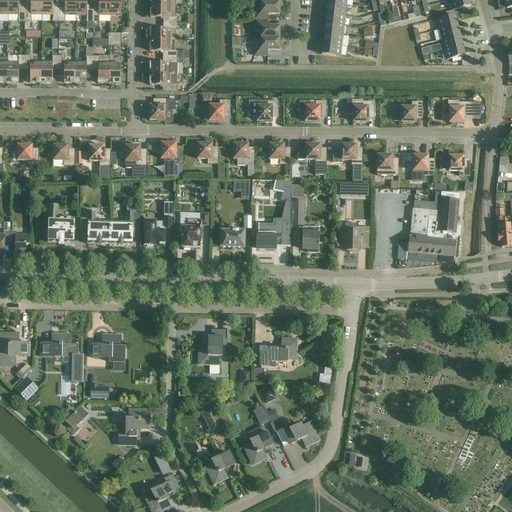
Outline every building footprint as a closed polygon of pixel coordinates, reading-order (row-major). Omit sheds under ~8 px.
[(0,0),(0,15),(8,15),(8,0),(0,0)] [(18,22),(25,22),(25,9),(19,9),(19,0),(8,0),(8,15),(18,15),(18,22)] [(25,9),(25,22),(31,22),(32,16),(42,16),(42,0),(30,0),(31,9),(25,9)] [(52,22),(59,22),(59,10),(53,10),(53,0),(42,0),(42,16),(52,16),(52,22)] [(66,16),(76,16),(76,0),(64,0),(65,10),(59,10),(59,22),(65,22),(66,16)] [(86,22),(93,23),(93,10),(87,10),(87,0),(76,0),(76,16),(86,16),(86,22)] [(100,16),(110,16),(110,0),(98,0),(99,10),(93,10),(93,23),(99,23),(100,16)] [(110,0),(110,16),(121,16),(121,4),(124,4),(124,0),(110,0)] [(452,11),(471,7),(469,0),(454,0),(450,1),(452,11)] [(279,15),(280,3),(260,3),(260,9),(254,9),(254,21),(268,21),(268,15),(279,15)] [(345,16),(346,6),(328,4),(326,14),(345,16)] [(165,24),(177,24),(177,17),(177,18),(175,18),(175,7),(149,7),(150,7),(150,18),(165,18),(165,24)] [(325,24),(344,26),(345,16),(326,14),(325,24)] [(379,21),(383,20),(382,14),(377,15),(378,18),(374,19),(375,24),(379,23),(379,21)] [(455,16),(445,18),(437,20),(439,31),(458,26),(455,16)] [(260,39),(279,39),(279,27),(268,27),(268,21),(254,21),(254,32),(260,32),(260,39)] [(177,30),(177,24),(165,24),(165,30),(150,29),(150,40),(149,40),(149,41),(175,41),(175,30),(177,30)] [(343,37),(344,26),(325,24),(324,34),(343,37)] [(442,41),(460,36),(458,26),(439,31),(442,41)] [(60,33),(59,45),(68,45),(69,34),(60,33)] [(323,44),(342,47),(343,37),(324,34),(323,44)] [(444,50),(462,46),(460,36),(442,41),(444,50)] [(438,37),(419,43),(421,49),(439,44),(438,37)] [(279,51),(279,39),(260,39),(260,45),(255,45),(255,57),(268,57),(268,51),(279,51)] [(164,58),(177,58),(177,51),(177,52),(175,52),(175,41),(149,41),(150,41),(150,52),(164,52),(164,58)] [(340,57),(342,47),(323,44),(322,55),(340,57)] [(447,61),(455,59),(465,56),(462,46),(444,50),(447,61)] [(92,55),(107,55),(107,47),(92,47),(92,55)] [(19,69),(24,69),(25,56),(8,56),(8,59),(7,84),(8,84),(8,83),(19,83),(19,69)] [(25,56),(24,69),(30,69),(30,83),(41,84),(41,85),(42,63),(31,63),(31,56),(25,56)] [(42,63),(41,85),(42,85),(42,84),(53,84),(53,69),(58,69),(59,57),(52,57),(52,63),(42,63)] [(75,85),(76,63),(65,63),(65,57),(59,57),(58,69),(64,69),(64,84),(75,84),(75,85)] [(76,63),(75,85),(76,85),(76,84),(87,84),(87,70),(92,70),(93,57),(86,57),(86,63),(76,63)] [(93,57),(92,70),(98,70),(98,84),(109,84),(109,85),(110,64),(110,57),(93,57)] [(177,75),(177,58),(164,58),(164,64),(150,63),(150,74),(149,74),(149,75),(177,75)] [(110,64),(109,85),(110,85),(110,84),(121,84),(121,64),(110,64)] [(164,86),(164,92),(177,92),(177,75),(149,75),(150,75),(150,86),(164,86)] [(157,106),(150,106),(149,121),(165,121),(165,111),(170,111),(173,111),(175,111),(175,100),(170,100),(156,100),(157,100),(157,106)] [(209,107),(202,107),(202,118),(209,118),(209,122),(224,122),(224,114),(230,114),(230,115),(230,101),(219,101),(219,106),(209,106),(209,107)] [(278,114),(278,102),(257,101),(257,122),(272,122),(272,114),(278,114)] [(315,107),(305,107),(305,122),(320,123),(320,115),(326,115),(326,116),(326,102),(315,102),(315,107)] [(353,102),(353,123),(368,123),(368,115),(374,115),(374,116),(374,102),(353,102)] [(422,103),(411,103),(411,108),(401,107),(401,123),(416,123),(416,116),(422,116),(422,117),(422,103)] [(480,103),(470,103),(449,103),(449,124),(464,124),(464,116),(470,116),(470,117),(470,116),(480,116),(480,117),(480,103)] [(176,144),(161,144),(161,160),(165,160),(164,178),(182,178),(182,165),(182,151),(182,152),(176,152),(176,144)] [(197,144),(197,160),(207,160),(207,165),(218,165),(219,151),(218,151),(218,152),(212,152),(212,144),(197,144)] [(254,177),(254,151),(254,152),(248,152),(248,145),(233,144),(233,160),(237,160),(237,166),(248,167),(247,177),(254,177)] [(269,145),(269,161),(279,161),(279,165),(290,166),(290,152),(290,153),(284,153),(284,145),(269,145)] [(297,150),(297,161),(315,161),(315,176),(326,176),(326,166),(326,152),(326,153),(320,153),(320,145),(305,145),(305,150),(297,150)] [(341,150),(333,150),(333,163),(342,163),(342,161),(351,161),(351,166),(353,166),(362,166),(362,152),(362,153),(356,153),(356,146),(341,145),(341,149),(341,150)] [(17,153),(11,153),(11,164),(18,164),(18,161),(27,161),(27,166),(38,166),(39,152),(38,152),(38,154),(32,154),(32,146),(17,146),(17,153)] [(68,146),(53,146),(53,162),(63,162),(63,167),(74,167),(74,153),(74,154),(68,154),(68,146)] [(99,162),(99,167),(99,177),(110,177),(110,153),(110,154),(104,154),(104,146),(89,146),(89,162),(99,162)] [(140,147),(125,146),(125,162),(125,169),(132,169),(132,179),(146,179),(146,167),(146,153),(146,155),(140,154),(140,147)] [(398,163),(398,164),(392,164),(392,156),(377,156),(377,176),(398,176),(398,163)] [(413,172),(412,182),(424,182),(424,177),(434,177),(434,163),(434,164),(428,164),(428,156),(413,156),(413,172)] [(449,160),(441,160),(441,170),(449,170),(449,172),(459,172),(459,177),(470,177),(470,163),(469,163),(469,164),(464,164),(464,156),(449,156),(449,160)] [(255,166),(255,175),(263,175),(263,166),(255,166)] [(291,199),(292,187),(292,182),(252,181),(251,205),(291,206),(291,199)] [(251,201),(251,184),(234,183),(234,193),(241,193),(241,201),(251,201)] [(340,185),(340,196),(354,197),(354,185),(340,185)] [(291,199),(298,199),(304,199),(304,187),(292,187),(291,199)] [(410,233),(408,261),(432,263),(432,259),(437,260),(437,255),(454,257),(455,237),(460,237),(461,227),(457,226),(460,195),(441,193),(440,208),(414,205),(412,225),(421,226),(421,229),(412,228),(411,233),(410,233)] [(369,207),(369,195),(359,195),(359,207),(369,207)] [(304,226),(304,202),(292,202),(292,226),(304,226)] [(74,244),(74,234),(74,225),(74,220),(56,219),(57,207),(49,206),(48,243),(59,244),(63,245),(63,244),(74,244)] [(132,246),(133,236),(133,220),(140,220),(140,214),(137,214),(137,206),(127,206),(127,223),(111,223),(111,245),(119,245),(118,246),(123,246),(132,246)] [(503,210),(496,210),(497,223),(497,224),(498,235),(497,235),(498,244),(501,243),(501,248),(511,247),(511,241),(511,237),(511,224),(505,224),(504,217),(503,210)] [(88,230),(88,235),(88,245),(97,245),(102,245),(111,245),(111,223),(95,222),(95,212),(89,212),(89,220),(81,219),(81,220),(80,225),(80,230),(88,230)] [(146,223),(146,236),(145,246),(147,246),(148,248),(152,248),(153,246),(164,247),(165,230),(170,230),(171,218),(174,218),(174,212),(165,212),(164,223),(146,223)] [(200,244),(200,236),(201,229),(201,226),(208,226),(208,215),(201,214),(201,221),(188,220),(188,226),(187,226),(187,221),(181,221),(181,228),(179,228),(179,237),(181,237),(181,243),(182,243),(182,247),(184,247),(184,249),(190,250),(190,247),(192,247),(192,246),(198,246),(200,244)] [(345,241),(345,251),(360,251),(360,249),(369,249),(369,239),(369,228),(355,228),(355,224),(345,224),(345,231),(345,241)] [(319,229),(313,228),(303,228),(303,250),(307,250),(307,253),(318,254),(318,250),(319,250),(319,229)] [(258,229),(258,235),(252,235),(251,242),(258,242),(258,249),(275,249),(275,229),(258,229)] [(4,244),(10,244),(10,232),(4,232),(4,235),(0,234),(0,254),(4,255),(4,244)] [(10,232),(10,244),(16,245),(15,255),(26,255),(26,246),(30,246),(30,236),(16,235),(16,232),(14,232),(10,232)] [(245,249),(245,239),(245,232),(221,232),(221,248),(245,249)] [(220,356),(222,357),(222,345),(227,345),(227,329),(227,331),(213,331),(213,332),(214,332),(214,338),(209,338),(208,350),(197,350),(199,350),(199,365),(210,365),(210,375),(219,375),(220,356)] [(0,334),(0,345),(0,354),(9,355),(9,357),(27,357),(28,343),(16,343),(16,332),(15,331),(15,334),(0,334)] [(43,354),(42,358),(61,358),(61,356),(61,355),(72,356),(72,364),(71,382),(82,383),(83,356),(78,356),(78,345),(70,345),(71,335),(66,335),(56,335),(56,332),(55,332),(55,335),(55,344),(51,344),(43,344),(43,354)] [(92,358),(92,359),(110,359),(110,363),(113,363),(124,364),(124,348),(121,348),(121,336),(116,336),(106,336),(106,333),(105,333),(105,336),(105,345),(101,345),(93,345),(92,358)] [(296,361),(299,361),(299,360),(296,360),(297,340),(282,340),(282,337),(281,337),(281,349),(269,349),(269,353),(260,353),(259,368),(276,368),(276,362),(287,363),(287,360),(296,361)] [(21,381),(25,377),(26,378),(27,379),(28,378),(32,374),(30,372),(32,370),(27,365),(16,376),(21,381)] [(264,369),(254,369),(254,383),(264,384),(264,369)] [(39,390),(28,378),(27,379),(26,378),(15,389),(27,402),(39,390)] [(90,399),(106,400),(109,400),(109,387),(98,387),(98,385),(91,385),(90,399)] [(213,407),(201,413),(212,436),(225,429),(213,407)] [(87,418),(110,417),(110,409),(87,410),(87,418)] [(140,426),(149,426),(151,426),(149,426),(149,411),(129,411),(129,413),(124,413),(124,420),(126,420),(126,437),(119,436),(119,446),(136,446),(136,438),(139,438),(140,438),(140,426)] [(274,411),(266,414),(267,415),(270,422),(278,419),(274,411)] [(75,414),(66,423),(71,428),(68,430),(74,436),(79,430),(76,428),(83,421),(75,414)] [(267,415),(258,420),(262,428),(264,426),(271,423),(270,422),(267,415)] [(283,447),(290,443),(291,445),(301,440),(307,450),(306,448),(319,441),(310,423),(312,422),(312,421),(302,427),(301,425),(285,433),(283,429),(276,432),(283,447)] [(273,445),(267,433),(251,441),(252,443),(244,447),(248,457),(253,466),(266,459),(267,461),(268,461),(263,451),(273,445)] [(235,465),(230,456),(228,452),(212,461),(213,463),(203,468),(205,467),(214,485),(228,479),(229,481),(229,480),(224,470),(235,465)] [(155,459),(155,460),(156,459),(164,475),(166,474),(172,471),(171,471),(163,456),(164,456),(163,455),(155,459)] [(120,457),(111,465),(117,471),(126,463),(120,457)] [(169,511),(168,509),(164,501),(175,495),(174,495),(172,491),(178,488),(176,485),(173,479),(172,476),(164,480),(166,484),(159,488),(152,491),(153,493),(145,498),(152,511),(161,511),(167,509),(168,511),(169,511)]
